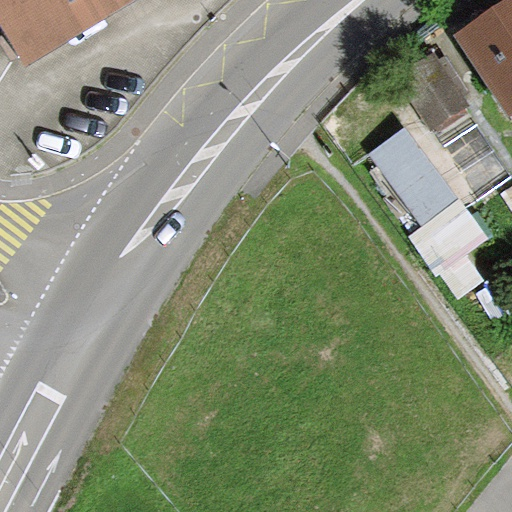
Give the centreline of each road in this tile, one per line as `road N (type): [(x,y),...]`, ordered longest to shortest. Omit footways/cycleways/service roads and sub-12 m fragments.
road 1 (secondary): [(76,347),(224,126),(355,0)]
road 2 (secondary): [(0,480),(76,347)]
